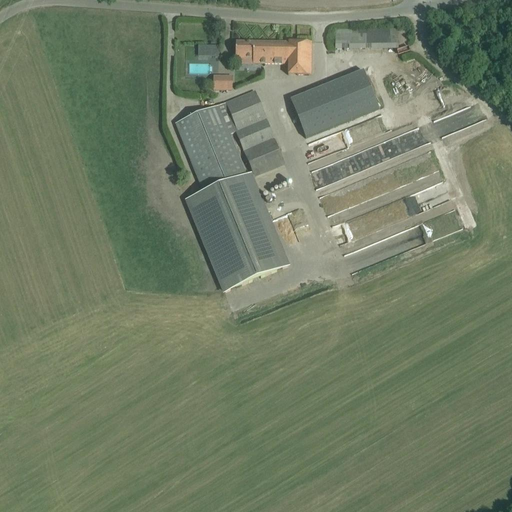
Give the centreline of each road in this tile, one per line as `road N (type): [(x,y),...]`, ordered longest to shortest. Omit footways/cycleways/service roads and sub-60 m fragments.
road 1 (unclassified): [(0,18),(51,1),(328,18),(419,6)]
road 2 (unclassified): [(511,122),(429,56),(419,6)]
